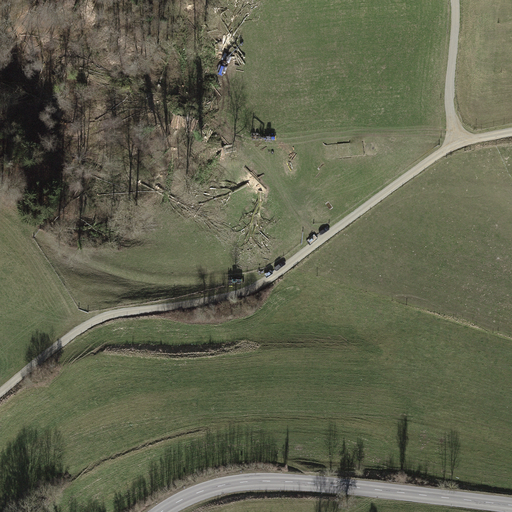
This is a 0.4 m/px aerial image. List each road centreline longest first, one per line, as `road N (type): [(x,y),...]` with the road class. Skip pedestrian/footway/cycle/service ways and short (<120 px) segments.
road 1 (track): [(0,397),(105,316),(238,292),(469,140)]
road 2 (tertiary): [(160,511),(220,484),(270,480),(511,505)]
road 3 (track): [(454,0),(450,113),(469,140)]
